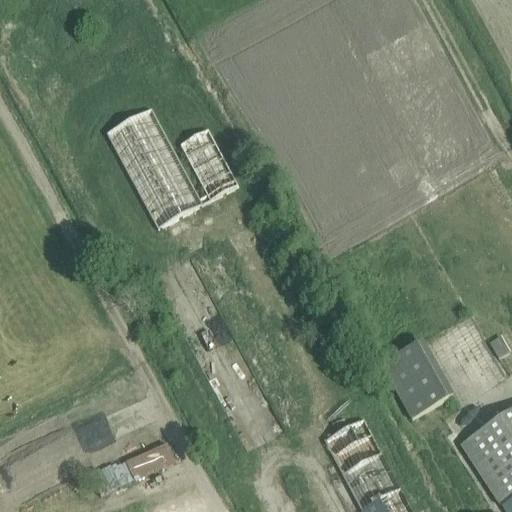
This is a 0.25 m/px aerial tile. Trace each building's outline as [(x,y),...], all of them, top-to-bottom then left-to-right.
[(201,201),(174,151),(152,111),(106,136),(159,233),(204,208),(201,201)] [(240,189),(209,132),(180,148),(207,198),(201,201),(204,208),(210,204),(211,205),(240,189)] [(380,367),(411,423),(455,399),(424,343),(380,367)] [(511,511),(511,413),(460,448),(499,507),(501,506),(504,511),(511,511)] [(325,443),(361,511),(411,511),(365,421),(325,443)]
